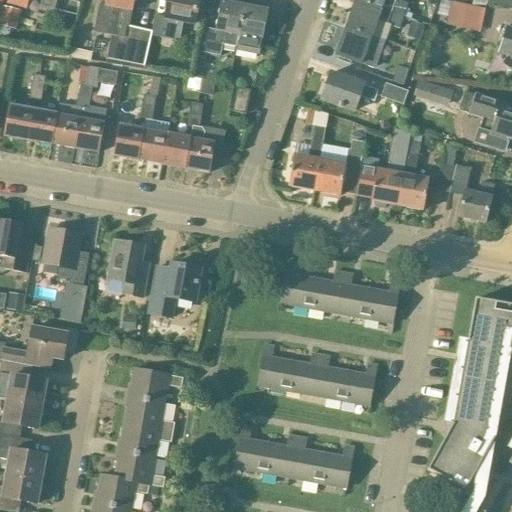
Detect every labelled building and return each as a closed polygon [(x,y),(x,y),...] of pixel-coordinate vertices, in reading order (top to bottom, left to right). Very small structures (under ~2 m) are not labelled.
[(8,0),(7,4),(27,9),(29,0),(41,0),(40,7),(54,10),(56,0),(8,0)] [(107,0),(106,6),(99,5),(94,32),(111,36),(105,64),(145,71),(151,37),(152,32),(151,32),(128,27),(116,24),(119,8),(133,11),(135,0),(107,0)] [(154,16),(151,32),(152,32),(151,37),(177,41),(180,21),(195,24),(199,0),(169,0),(166,18),(154,16)] [(357,0),(357,1),(382,9),(404,17),(408,5),(393,0),(357,0)] [(496,4),(511,9),(511,0),(487,0),(486,6),(494,9),(496,4)] [(357,1),(348,28),(373,37),(378,21),(387,25),(387,26),(399,30),(404,17),(382,9),(357,1)] [(237,47),(245,7),(221,2),(215,31),(217,32),(215,42),(227,45),(237,47)] [(445,23),(478,26),(480,8),(447,6),(445,23)] [(0,10),(0,47),(6,49),(11,29),(17,31),(21,11),(1,7),(0,10)] [(245,7),(237,47),(236,49),(260,54),(269,12),(245,7)] [(422,39),(426,24),(413,20),(409,35),(422,39)] [(511,28),(508,27),(499,53),(511,56),(511,28)] [(373,37),(348,28),(338,57),(363,66),(364,64),(375,68),(384,41),(373,37)] [(389,61),(408,67),(413,53),(394,47),(389,61)] [(67,58),(91,62),(92,52),(69,49),(67,58)] [(378,92),(362,86),(362,85),(330,74),(321,100),(353,111),(358,97),(374,103),(378,92)] [(33,75),(31,87),(43,89),(45,77),(33,75)] [(153,78),(140,75),(137,93),(144,95),(142,107),(155,109),(157,97),(150,96),(153,78)] [(420,80),(415,101),(450,110),(455,89),(420,80)] [(81,83),(78,95),(91,98),(93,86),(81,83)] [(201,83),(197,104),(204,105),(203,106),(209,107),(213,85),(201,83)] [(408,92),(385,84),(381,98),(403,105),(408,92)] [(31,87),(29,99),(41,101),(43,89),(31,87)] [(237,88),(232,112),(245,115),(250,91),(237,88)] [(466,94),(464,102),(461,112),(485,120),(481,130),(492,134),(491,137),(487,148),(503,153),(508,139),(511,140),(511,107),(477,96),(476,97),(466,94)] [(91,98),(78,95),(76,107),(89,110),(91,98)] [(197,104),(190,103),(188,115),(201,118),(203,106),(204,105),(197,104)] [(57,116),(56,116),(51,145),(75,150),(80,121),(81,121),(82,109),(59,104),(57,116)] [(155,109),(142,107),(139,119),(152,121),(155,109)] [(28,141),(33,112),(10,108),(5,137),(28,141)] [(296,144),(294,155),(288,186),(314,191),(320,160),(326,130),(328,117),(328,115),(308,108),(305,126),(313,127),(311,138),(310,146),(296,144)] [(33,112),(28,141),(51,145),(56,116),(33,112)] [(190,139),(191,139),(185,169),(210,173),(215,144),(203,142),(205,133),(202,128),(200,128),(201,118),(188,115),(186,128),(192,129),(190,139)] [(81,121),(80,121),(75,150),(99,154),(104,125),(81,121)] [(138,161),(144,131),(120,127),(115,157),(138,161)] [(362,160),(356,196),(371,199),(371,201),(374,202),(375,207),(383,209),(386,204),(397,206),(403,175),(411,133),(394,130),(386,172),(372,169),(373,162),(362,160)] [(144,131),(138,161),(162,165),(167,135),(144,131)] [(422,136),(411,133),(403,175),(397,206),(423,211),(429,179),(415,177),(422,136)] [(167,135),(162,165),(185,169),(191,139),(190,139),(167,135)] [(457,145),(446,142),(436,190),(448,192),(453,167),(457,145)] [(349,165),(320,160),(314,191),(340,195),(341,193),(356,196),(362,160),(363,156),(351,153),(349,165)] [(453,167),(448,192),(464,196),(458,218),(485,224),(491,197),(493,185),(482,182),(480,194),(467,191),(470,170),(455,167),(453,167)] [(23,224),(0,220),(0,221),(0,256),(5,258),(3,269),(26,273),(31,249),(19,247),(23,224)] [(46,262),(59,265),(56,280),(85,286),(89,263),(75,261),(80,235),(52,230),(46,262)] [(146,287),(134,285),(141,247),(115,242),(108,280),(124,283),(121,295),(143,300),(146,287)] [(308,309),(313,280),(294,276),(296,265),(286,263),(279,303),(308,309)] [(175,265),(168,299),(150,295),(146,316),(172,320),(176,300),(195,304),(201,270),(175,265)] [(313,280),(308,309),(336,314),(344,274),(334,272),(332,283),(313,280)] [(344,274),(336,314),(365,319),(370,290),(350,287),(352,276),(344,274)] [(370,290),(365,319),(392,324),(399,284),(390,282),(388,293),(370,290)] [(26,296),(0,292),(0,307),(24,311),(26,296)] [(452,425),(441,444),(427,471),(452,485),(456,478),(467,484),(464,490),(462,489),(461,490),(464,492),(482,459),(475,455),(485,437),(504,330),(511,331),(511,306),(474,299),(452,425)] [(29,353),(21,351),(3,348),(3,350),(0,349),(0,360),(1,361),(33,367),(33,366),(46,369),(48,358),(64,361),(69,334),(34,328),(29,353)] [(285,390),(290,362),(271,358),(273,347),(264,345),(256,385),(285,390)] [(290,362),(285,390),(313,396),(321,356),(311,354),(309,365),(290,362)] [(321,356),(313,396),(342,401),(347,372),(327,368),(329,358),(321,356)] [(33,367),(1,361),(0,368),(0,373),(12,376),(8,400),(43,406),(48,382),(30,379),(33,367)] [(347,372),(342,401),(368,406),(376,366),(366,365),(364,376),(347,372)] [(130,397),(166,403),(169,387),(182,389),(184,379),(135,370),(130,397)] [(130,397),(125,424),(174,433),(175,424),(162,421),(166,403),(130,397)] [(43,406),(8,400),(3,423),(0,422),(0,435),(15,438),(17,426),(39,430),(43,406)] [(125,424),(121,451),(156,458),(159,441),(172,443),(174,433),(125,424)] [(262,473),(267,445),(247,441),(250,429),(241,427),(233,467),(262,473)] [(27,441),(15,438),(0,435),(0,458),(9,461),(7,474),(41,481),(46,457),(24,453),(27,441)] [(286,448),(267,445),(262,473),(290,478),(298,438),(288,436),(286,448)] [(298,438),(290,478),(318,483),(324,455),(303,451),(306,440),(298,438)] [(341,458),(324,455),(318,483),(346,488),(353,449),(343,447),(341,458)] [(156,458),(121,451),(116,479),(150,486),(163,489),(165,478),(153,476),(156,458)] [(0,487),(0,509),(11,511),(13,511),(15,501),(37,505),(41,481),(7,474),(4,488),(0,487)] [(102,476),(97,504),(132,510),(135,493),(148,495),(150,486),(116,479),(102,476)]
